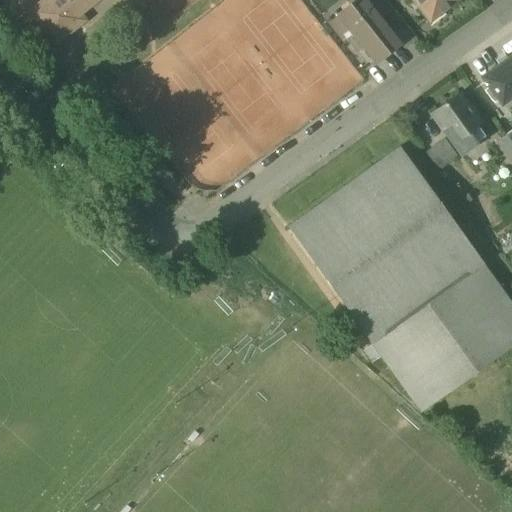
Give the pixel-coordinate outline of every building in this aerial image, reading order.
[(51,46),(86,19),(80,12),(96,0),(40,0),(25,12),(51,46)] [(454,0),(413,0),(432,24),(446,13),(443,9),(454,0)] [(389,30),(369,4),(358,12),(352,5),(337,16),(352,35),(351,36),(361,49),(363,48),(374,63),(400,44),(389,30)] [(413,42),(398,23),(389,30),(400,44),(404,49),(413,42)] [(511,56),(481,78),(484,82),(483,83),(485,87),(487,86),(501,105),(511,97),(511,56)] [(462,93),(432,114),(462,155),(477,145),(468,133),(483,122),(462,93)] [(446,138),(426,152),(439,171),(460,157),(446,138)] [(511,300),(403,146),(289,225),(372,345),(366,348),(363,351),(372,363),(380,357),(419,414),(511,349),(511,300)]
